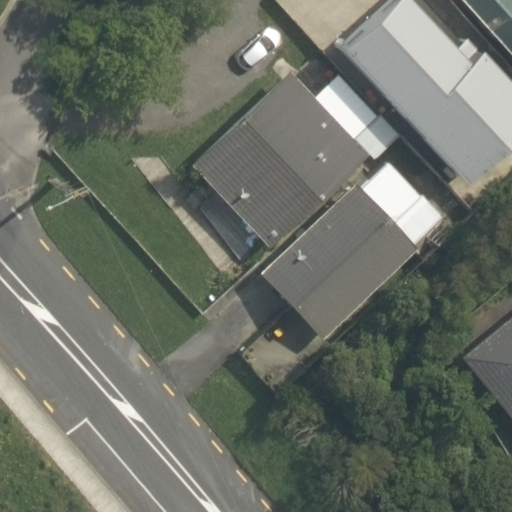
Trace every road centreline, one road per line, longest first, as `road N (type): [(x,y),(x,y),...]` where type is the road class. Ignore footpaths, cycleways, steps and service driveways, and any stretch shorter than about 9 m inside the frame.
road 1 (tertiary): [(0,275),(200,511)]
road 2 (residential): [(0,122),(47,0)]
